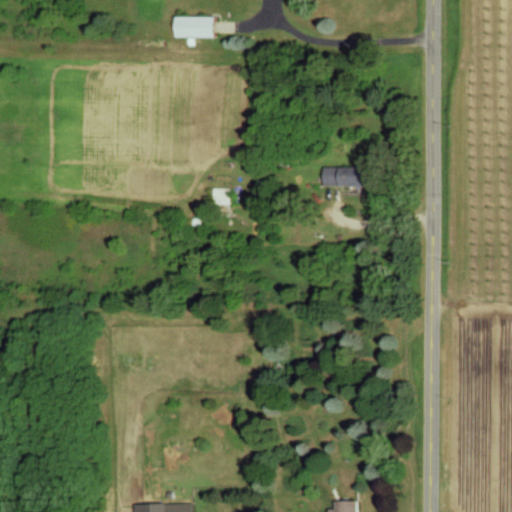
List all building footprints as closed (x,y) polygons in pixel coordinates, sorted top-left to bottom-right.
[(180,17),(181,37),(220,36),(219,16),(180,17)] [(328,167),(329,186),(373,185),(373,166),(328,167)] [(236,188),(218,188),(218,204),(235,204),(236,188)] [(361,511),(362,501),(340,501),(340,509),(335,509),(334,511),(361,511)] [(198,511),(199,503),(140,504),(139,511),(198,511)]
